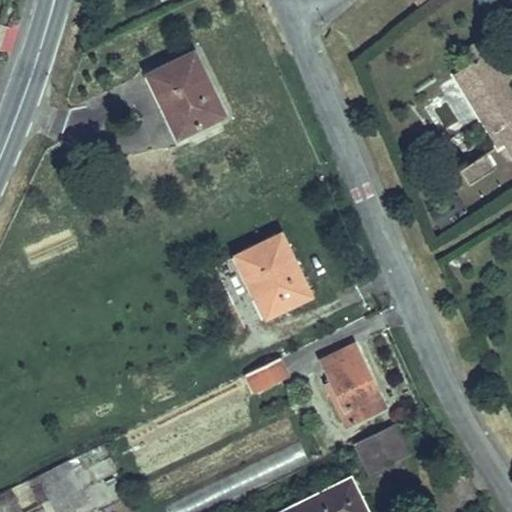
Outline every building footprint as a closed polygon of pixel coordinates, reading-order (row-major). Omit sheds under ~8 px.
[(488,53),(505,81),(511,77),(486,35),(460,51),(468,65),(488,53)] [(194,53),(155,72),(166,94),(160,97),(179,136),(223,115),(194,53)] [(511,92),(505,81),(488,53),(454,73),(499,147),(511,139),(511,92)] [(166,94),(155,72),(149,74),(160,97),(166,94)] [(495,169),(485,153),(460,169),(470,184),(495,169)] [(281,234),(243,253),(253,275),(248,278),(267,317),(311,296),(281,234)] [(253,275),(243,253),(237,255),(248,278),(253,275)] [(321,359),(331,380),(337,392),(333,394),(348,425),(385,407),(354,343),(321,359)] [(286,375),(278,358),(247,373),(255,390),(286,375)] [(337,392),(331,380),(327,382),(333,394),(337,392)] [(408,453),(394,424),(356,443),(369,472),(408,453)] [(88,502),(68,460),(53,468),(74,509),(88,502)] [(56,511),(67,511),(74,509),(53,468),(39,475),(56,511)] [(367,511),(351,478),(282,511),(367,511)] [(0,511),(20,511),(14,494),(0,498),(0,511)]
